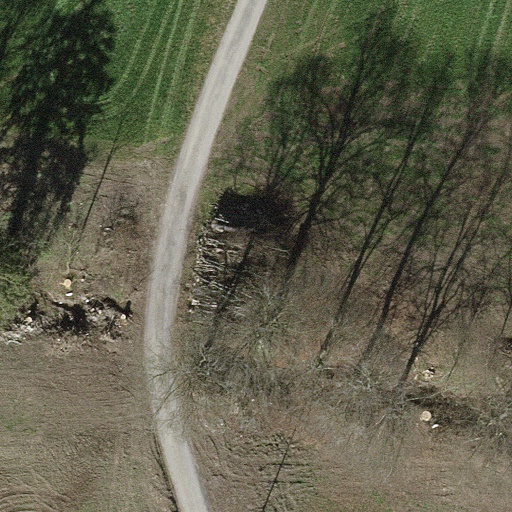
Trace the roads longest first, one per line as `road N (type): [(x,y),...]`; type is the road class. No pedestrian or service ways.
road 1 (track): [(189,511),(159,388),(157,309),(197,155),(262,0)]
road 2 (motorway): [(511,219),(332,511)]
